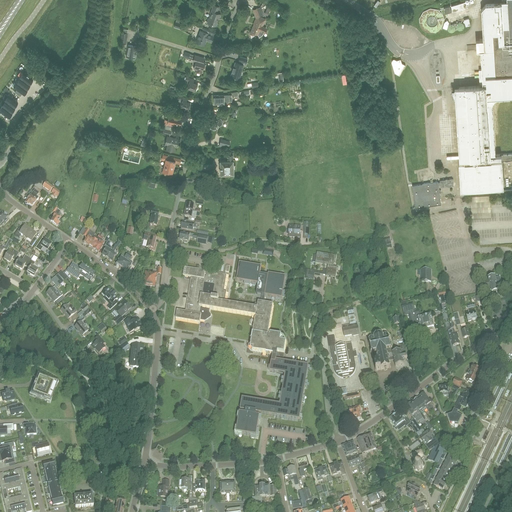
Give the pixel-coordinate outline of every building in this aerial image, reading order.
[(483,85),(460,87),(465,163),(459,163),(461,191),(511,187),(511,153),(495,154),(492,97),(511,96),(511,0),(501,0),(502,3),(486,4),(482,9),(483,39),(480,39),(480,44),(477,45),(477,50),(481,50),(482,69),(479,69),(480,84),(483,84),(483,85)] [(453,11),(468,7),(466,1),(451,5),(453,11)] [(215,26),(220,14),(217,13),(219,7),(214,5),(210,13),(211,13),(208,22),(211,23),(211,24),(215,26)] [(263,33),(264,32),(267,28),(262,26),(265,19),(259,17),(262,16),(259,7),(253,10),(256,18),(253,24),(254,24),(250,33),(254,35),(255,33),(258,35),(258,34),(259,37),(261,36),(263,33)] [(459,31),(461,30),(463,29),(464,28),(464,26),(463,24),(462,23),(461,22),(459,22),(457,23),(456,25),(456,27),(456,28),(458,30),(459,31)] [(453,24),(451,24),(449,25),(448,26),(447,28),(448,30),(449,31),(450,32),(452,32),(454,32),(455,30),(455,29),(455,27),(454,25),(453,24)] [(214,36),(213,36),(215,32),(203,27),(202,31),(200,30),(196,42),(204,45),(206,39),(208,40),(212,42),(214,36)] [(473,27),(462,35),(464,37),(475,29),(473,27)] [(128,45),(126,54),(131,55),(131,57),(131,58),(134,59),(134,58),(135,58),(137,46),(128,45)] [(193,69),(197,70),(196,72),(201,73),(201,71),(202,71),(205,62),(201,61),(202,57),(195,55),(193,60),(196,61),(193,69)] [(247,59),(240,56),(238,61),(239,61),(239,63),(235,62),(233,67),(232,71),(232,72),(231,76),(235,78),(235,79),(238,80),(239,79),(243,65),(244,62),(246,63),(247,59)] [(395,73),(400,76),(405,65),(399,62),(395,60),(394,60),(393,63),(395,71),(395,72),(395,73)] [(29,75),(19,68),(16,73),(27,80),(26,80),(29,75)] [(27,80),(16,73),(16,74),(13,79),(24,86),(24,85),(27,80)] [(184,86),(187,87),(187,88),(195,90),(196,90),(197,87),(196,87),(197,84),(193,82),(194,79),(186,77),(185,77),(184,79),(185,79),(185,80),(188,81),(187,82),(186,82),(184,86)] [(14,80),(11,84),(21,91),(24,86),(13,79),(14,80)] [(28,85),(20,94),(28,101),(36,92),(28,85)] [(4,91),(1,97),(14,105),(14,104),(13,104),(16,99),(4,91)] [(190,103),(186,101),(187,98),(179,95),(178,99),(179,99),(178,101),(181,102),(180,106),(188,109),(188,108),(189,109),(190,106),(189,106),(190,103)] [(232,102),(231,95),(218,95),(214,95),(214,104),(219,104),(228,103),(228,102),(232,102)] [(2,97),(0,99),(0,102),(0,103),(11,110),(10,109),(14,105),(1,97),(2,97)] [(0,105),(0,110),(8,115),(11,110),(0,103),(1,104),(0,105)] [(181,118),(169,115),(166,125),(173,126),(173,124),(180,125),(181,118)] [(217,121),(216,121),(216,120),(211,118),(211,119),(208,118),(207,124),(211,125),(210,127),(215,128),(216,128),(217,128),(218,125),(220,126),(222,125),(222,122),(220,118),(217,120),(217,121)] [(170,135),(171,131),(172,127),(164,125),(163,129),(162,133),(170,135)] [(178,139),(167,136),(165,144),(167,145),(166,150),(174,151),(175,146),(176,147),(178,139)] [(230,141),(223,139),(220,139),(219,145),(228,147),(230,141)] [(235,168),(235,166),(235,165),(234,165),(233,165),(233,154),(227,154),(227,160),(219,160),(220,174),(233,174),(233,169),(234,169),(235,169),(235,168)] [(174,168),(175,165),(173,165),(174,162),(179,164),(180,159),(162,155),(161,160),(165,160),(162,172),(167,173),(168,171),(172,172),(173,168),(174,168)] [(438,182),(412,186),(415,208),(441,204),(440,193),(441,192),(440,190),(439,190),(439,187),(453,185),(452,178),(440,180),(440,182),(438,182)] [(202,193),(202,196),(207,196),(206,191),(209,190),(208,180),(201,180),(201,182),(200,183),(197,184),(198,193),(202,193)] [(43,186),(50,191),(53,187),(46,182),(43,186)] [(27,200),(25,203),(25,204),(27,206),(28,205),(28,206),(29,204),(32,207),(39,198),(37,197),(38,195),(33,192),(32,193),(30,191),(25,198),(27,200)] [(470,216),(489,215),(489,194),(469,195),(470,216)] [(193,211),(194,205),(187,203),(185,210),(193,211)] [(57,226),(60,222),(58,221),(61,218),(60,217),(61,215),(59,213),(57,211),(58,210),(54,207),(51,213),(54,215),(53,217),(50,221),(56,225),(57,226)] [(196,212),(193,211),(185,210),(184,216),(196,218),(197,212),(200,213),(200,210),(196,209),(196,212)] [(156,226),(158,218),(157,217),(157,215),(158,215),(159,212),(158,211),(158,212),(151,210),(150,214),(153,214),(152,216),(151,216),(149,225),(156,226)] [(197,224),(194,224),(183,222),(183,224),(181,225),(181,227),(182,227),(182,228),(193,230),(193,228),(196,228),(197,224)] [(23,235),(26,237),(30,230),(28,228),(29,227),(25,225),(21,230),(19,228),(14,235),(18,238),(21,235),(23,236),(23,235)] [(289,225),(288,237),(293,237),(296,237),(300,238),(301,226),(289,225)] [(88,245),(94,236),(95,235),(90,232),(86,229),(82,235),(86,238),(83,242),(83,243),(85,244),(86,244),(88,245)] [(30,230),(26,237),(28,238),(27,239),(31,242),(29,245),(31,247),(36,240),(33,238),(37,233),(33,230),(33,231),(30,230)] [(93,248),(103,233),(102,233),(100,236),(99,235),(97,238),(94,236),(88,245),(89,246),(90,247),(91,247),(93,248)] [(101,241),(103,238),(102,237),(104,234),(103,233),(93,248),(95,250),(95,251),(96,252),(98,252),(102,245),(104,243),(101,241)] [(156,239),(155,239),(156,236),(145,233),(143,238),(149,240),(149,241),(148,241),(147,247),(148,247),(147,248),(150,248),(149,249),(154,251),(156,246),(154,245),(156,239)] [(179,236),(179,239),(180,239),(179,240),(184,241),(184,243),(187,244),(188,242),(189,242),(190,237),(193,238),(193,239),(197,239),(197,240),(200,241),(199,243),(207,244),(208,237),(198,235),(198,236),(181,233),(180,236),(179,236)] [(50,247),(51,244),(45,240),(41,245),(39,243),(36,248),(40,251),(43,247),(50,252),(52,248),(50,247)] [(105,257),(107,258),(115,246),(112,245),(111,247),(108,245),(106,248),(102,254),(102,255),(104,256),(105,256),(105,257)] [(115,246),(107,258),(109,259),(109,260),(110,260),(111,261),(112,261),(118,253),(115,251),(118,247),(115,245),(115,246)] [(8,253),(4,260),(10,263),(12,259),(15,261),(19,253),(14,250),(11,255),(8,253)] [(326,254),(317,252),(316,256),(314,256),(313,260),(316,260),(315,263),(324,265),(326,254)] [(121,267),(130,255),(127,253),(124,257),(121,255),(120,257),(115,264),(117,264),(117,265),(118,266),(119,266),(121,267)] [(27,268),(31,261),(32,259),(25,255),(22,261),(18,259),(15,266),(22,270),(25,265),(27,266),(27,267),(27,268)] [(132,256),(130,255),(121,267),(124,269),(124,270),(125,271),(126,271),(131,264),(132,263),(129,261),(132,256)] [(329,259),(326,276),(335,278),(337,267),(333,266),(335,256),(330,255),(329,259)] [(39,268),(34,265),(35,263),(31,261),(27,268),(27,267),(29,269),(27,273),(34,277),(39,268)] [(206,271),(184,268),(183,276),(191,277),(185,312),(177,311),(176,319),(200,323),(201,320),(205,320),(207,319),(208,316),(211,316),(211,315),(210,312),(210,309),(256,316),(251,349),(253,352),(273,355),(270,372),(285,375),(280,405),(267,403),(266,404),(259,403),(259,402),(252,400),(252,402),(249,401),(249,400),(242,399),(240,410),(246,411),(246,415),(240,414),(236,434),(257,437),(260,417),(256,416),(256,413),(299,420),(308,366),(283,362),(286,343),(286,341),(286,340),(286,339),(285,338),(284,337),(283,336),(282,336),(268,334),(273,305),(264,303),(265,295),(282,298),(285,277),(269,274),(268,275),(260,274),(261,267),(240,263),(237,280),(258,284),(257,294),(262,295),(261,303),(258,303),(257,308),(224,302),(226,290),(224,290),(227,275),(217,273),(216,275),(205,273),(206,271)] [(78,268),(72,264),(67,271),(77,278),(80,275),(89,281),(95,274),(82,265),(80,268),(81,269),(80,270),(77,269),(78,268)] [(315,271),(307,270),(306,276),(305,279),(313,280),(315,271)] [(421,270),(421,282),(431,282),(431,270),(421,270)] [(67,278),(61,272),(58,274),(66,283),(69,280),(67,278)] [(145,273),(144,285),(154,287),(156,274),(145,273)] [(55,279),(60,285),(63,282),(58,275),(54,278),(55,279)] [(495,279),(495,277),(488,279),(489,281),(485,282),(487,291),(491,290),(492,293),(494,294),(497,293),(498,292),(498,291),(498,288),(502,287),(499,278),(495,279)] [(46,293),(54,302),(60,297),(52,288),(46,293)] [(116,293),(113,289),(111,291),(108,288),(102,293),(105,297),(104,298),(110,305),(107,307),(110,310),(118,302),(115,300),(117,298),(114,295),(116,293)] [(445,304),(444,295),(443,292),(437,294),(437,297),(438,299),(441,298),(442,304),(445,304)] [(125,301),(121,305),(120,305),(114,310),(119,316),(113,321),(117,326),(123,320),(120,317),(126,313),(125,312),(130,308),(129,306),(129,305),(129,304),(128,304),(128,303),(127,303),(126,303),(125,301)] [(423,330),(424,332),(428,331),(427,329),(434,327),(431,316),(425,317),(425,316),(424,316),(423,316),(424,317),(422,318),(420,311),(415,312),(413,304),(407,305),(406,301),(404,301),(401,302),(403,306),(402,307),(404,316),(408,315),(411,326),(420,323),(422,331),(423,330)] [(471,321),(477,319),(475,312),(473,312),(472,308),(475,307),(474,304),(468,305),(468,309),(469,309),(469,311),(468,311),(468,313),(466,314),(468,321),(469,322),(471,321)] [(61,310),(68,319),(77,312),(74,309),(72,311),(67,305),(61,310)] [(84,313),(82,315),(84,317),(91,311),(89,309),(84,313)] [(357,323),(356,324),(354,314),(348,316),(350,325),(342,326),(344,337),(352,335),(352,336),(360,335),(358,326),(357,323)] [(393,318),(395,325),(397,324),(397,326),(402,325),(400,315),(398,316),(398,317),(393,318)] [(136,316),(124,321),(127,328),(128,327),(131,332),(134,330),(135,331),(141,328),(141,329),(144,328),(141,322),(140,323),(138,319),(137,319),(136,316)] [(75,326),(82,335),(88,330),(81,321),(75,326)] [(452,330),(456,345),(459,344),(458,339),(459,339),(458,334),(457,332),(455,333),(454,328),(453,327),(454,325),(454,323),(450,324),(452,330)] [(226,336),(234,338),(237,326),(229,324),(226,336)] [(469,337),(467,326),(461,327),(462,331),(463,339),(469,337)] [(453,346),(456,345),(452,330),(448,331),(451,341),(452,341),(453,346)] [(394,360),(393,353),(392,353),(391,350),(391,348),(392,348),(392,347),(391,348),(389,340),(391,339),(390,339),(389,339),(388,335),(389,335),(388,334),(388,335),(385,334),(385,333),(384,333),(384,334),(383,336),(380,334),(381,333),(380,333),(379,334),(376,335),(376,334),(375,334),(376,335),(374,338),(372,337),(372,336),(371,336),(371,337),(369,339),(368,339),(369,340),(370,343),(368,344),(370,344),(372,352),(370,352),(370,353),(372,353),(372,354),(373,354),(373,357),(376,356),(376,357),(378,357),(379,360),(377,361),(379,361),(380,365),(376,365),(375,365),(375,366),(374,366),(375,367),(376,370),(375,370),(376,371),(377,371),(377,370),(380,370),(381,371),(381,370),(389,368),(390,369),(390,368),(391,367),(390,367),(389,363),(391,363),(390,361),(394,360)] [(91,346),(94,350),(95,349),(99,353),(105,348),(103,345),(105,343),(99,336),(94,340),(96,342),(91,346)] [(341,378),(343,379),(343,378),(345,378),(348,377),(349,377),(350,377),(352,376),(353,374),(354,373),(355,371),(356,369),(356,367),(356,366),(354,357),(357,357),(356,350),(353,351),(352,343),(344,344),(343,344),(342,343),(341,343),(340,343),(339,344),(338,344),(337,345),(337,346),(336,346),(334,336),(327,337),(331,359),(332,359),(332,361),(333,370),(334,372),(335,374),(337,376),(339,377),(341,378)] [(130,348),(126,343),(116,350),(120,355),(130,348)] [(142,356),(143,346),(134,345),(133,352),(131,352),(130,362),(131,362),(131,367),(138,367),(139,355),(142,356)] [(393,353),(394,360),(395,366),(404,365),(403,359),(407,359),(408,357),(407,356),(406,356),(404,345),(399,346),(400,349),(399,349),(399,352),(393,353)] [(481,370),(479,369),(478,367),(477,367),(475,367),(473,366),(471,372),(469,371),(467,375),(468,375),(466,379),(466,381),(467,381),(467,382),(468,382),(474,384),(474,383),(476,378),(477,375),(478,375),(481,370)] [(57,383),(38,375),(36,381),(46,385),(44,390),(34,386),(30,395),(50,402),(57,383)] [(462,382),(455,379),(453,383),(460,387),(462,382)] [(444,385),(439,385),(439,387),(438,388),(439,389),(439,390),(440,390),(440,393),(443,393),(443,396),(449,396),(449,393),(448,393),(448,385),(447,385),(444,385)] [(347,394),(346,388),(335,390),(336,396),(347,394)] [(1,394),(3,401),(5,401),(6,402),(11,401),(10,399),(14,398),(13,391),(9,392),(8,391),(6,392),(6,393),(1,394)] [(458,400),(456,404),(454,408),(460,411),(462,407),(466,409),(470,400),(472,400),(473,397),(472,396),(464,392),(462,398),(460,397),(458,400)] [(424,393),(420,396),(428,408),(429,408),(433,405),(431,403),(424,393)] [(431,411),(429,408),(428,408),(420,396),(420,397),(417,398),(416,399),(424,411),(427,409),(429,412),(431,411)] [(424,420),(426,419),(422,413),(424,411),(416,399),(414,401),(412,403),(423,418),(422,418),(424,420)] [(419,421),(422,418),(423,418),(412,403),(411,402),(405,407),(412,416),(414,419),(415,418),(417,421),(418,420),(419,421)] [(18,404),(7,406),(8,410),(10,410),(11,415),(23,412),(22,406),(18,407),(18,404)] [(350,413),(351,419),(357,418),(357,419),(361,418),(360,414),(361,414),(360,405),(356,406),(356,408),(350,409),(350,410),(349,411),(349,412),(350,413)] [(464,417),(457,414),(458,413),(455,411),(454,413),(447,416),(450,426),(459,426),(464,417)] [(402,417),(398,412),(390,419),(396,427),(398,429),(402,426),(401,424),(403,422),(406,427),(411,423),(410,421),(408,418),(407,418),(405,415),(402,417)] [(410,421),(411,423),(416,430),(419,427),(414,420),(413,420),(410,421)] [(0,428),(0,435),(1,435),(1,436),(4,436),(4,435),(7,435),(7,431),(13,430),(13,424),(3,425),(3,428),(0,428)] [(32,424),(23,424),(23,429),(27,429),(27,435),(29,435),(29,436),(33,435),(37,435),(37,428),(35,428),(35,427),(33,427),(32,426),(32,424)] [(429,451),(433,449),(438,447),(441,446),(435,438),(433,440),(432,438),(433,437),(432,435),(433,435),(429,430),(419,437),(429,451)] [(376,449),(371,434),(357,439),(362,454),(376,449)] [(45,442),(32,443),(33,448),(36,448),(38,454),(43,452),(44,456),(51,454),(50,448),(48,448),(47,445),(44,445),(44,442),(45,442)] [(354,442),(342,446),(346,457),(358,452),(354,442)] [(12,453),(13,453),(11,447),(14,446),(13,443),(5,444),(6,448),(0,449),(0,455),(0,456),(12,453)] [(445,450),(438,447),(433,449),(428,460),(437,464),(445,450)] [(414,461),(413,465),(415,469),(419,470),(423,468),(424,465),(422,461),(421,460),(419,457),(423,455),(421,450),(411,454),(415,461),(414,461)] [(1,461),(2,462),(8,461),(9,464),(15,463),(14,459),(13,459),(12,453),(0,456),(1,458),(0,458),(0,459),(1,462),(1,461)] [(362,463),(358,455),(347,459),(350,468),(362,463)] [(453,470),(456,464),(458,459),(449,455),(444,465),(453,470)] [(55,468),(53,462),(43,464),(45,470),(55,468)] [(345,482),(348,481),(346,475),(342,463),(342,462),(342,463),(330,466),(330,467),(333,475),(339,473),(340,474),(342,474),(342,476),(343,476),(345,482)] [(364,470),(365,471),(368,480),(372,479),(366,462),(362,464),(361,464),(362,464),(364,470)] [(448,480),(451,475),(453,470),(444,465),(439,475),(448,480)] [(288,470),(290,476),(293,475),(294,480),(293,480),(295,486),(298,485),(299,485),(298,479),(295,466),(288,468),(288,470)] [(333,481),(331,475),(329,475),(326,468),(327,468),(326,467),(315,471),(318,479),(319,481),(322,480),(322,478),(327,476),(329,483),(333,481)] [(56,474),(55,468),(45,470),(46,476),(56,474)] [(24,480),(21,469),(16,470),(17,475),(10,476),(12,482),(24,480)] [(3,473),(0,473),(0,485),(12,482),(10,476),(4,478),(3,473)] [(57,480),(56,474),(46,476),(47,482),(57,480)] [(443,490),(445,485),(448,480),(439,475),(434,486),(443,490)] [(191,491),(192,483),(189,483),(189,479),(182,479),(182,481),(179,480),(178,486),(181,486),(181,488),(188,489),(188,491),(191,491)] [(21,491),(26,490),(24,480),(12,482),(13,489),(20,487),(21,491)] [(59,485),(57,480),(47,482),(49,488),(59,485)] [(158,491),(157,490),(157,496),(158,496),(158,497),(163,497),(163,500),(164,501),(166,501),(167,500),(167,498),(168,498),(169,482),(163,481),(162,487),(159,487),(158,491)] [(205,491),(205,481),(201,481),(201,482),(196,481),(196,485),(193,485),(193,492),(197,492),(197,491),(205,491)] [(0,485),(3,496),(8,495),(7,490),(13,489),(12,482),(0,485)] [(417,497),(420,491),(414,488),(416,485),(410,482),(408,485),(409,486),(407,492),(417,497)] [(260,487),(255,487),(255,498),(252,498),(253,509),(262,509),(262,498),(277,497),(276,487),(270,487),(270,486),(265,487),(265,485),(263,483),(261,483),(260,485),(260,487)] [(60,491),(59,485),(49,488),(50,494),(60,491)] [(311,500),(308,488),(302,490),(306,502),(311,500)] [(29,501),(26,490),(21,491),(22,496),(16,497),(17,504),(29,501)] [(301,500),(292,502),(294,509),(303,507),(307,507),(306,502),(302,490),(299,491),(301,500)] [(62,497),(60,491),(50,494),(52,499),(62,497)] [(375,494),(367,498),(370,504),(381,500),(380,496),(377,498),(375,494)] [(8,495),(3,496),(5,506),(17,504),(16,497),(9,499),(8,495)] [(75,498),(73,499),(74,505),(75,504),(75,508),(93,506),(92,495),(74,497),(75,498)] [(62,497),(52,499),(53,505),(63,503),(62,497)] [(184,510),(185,510),(185,509),(194,508),(197,508),(196,502),(198,502),(197,499),(192,498),(189,498),(188,498),(189,505),(187,506),(187,504),(182,505),(183,507),(184,510)] [(344,507),(351,504),(349,498),(341,501),(344,507)] [(116,508),(123,510),(124,505),(125,500),(117,499),(116,504),(116,508)] [(25,511),(29,511),(32,511),(29,501),(17,504),(19,510),(25,508),(25,511)] [(416,511),(421,511),(425,511),(423,504),(421,505),(420,502),(418,502),(414,504),(416,511)]
